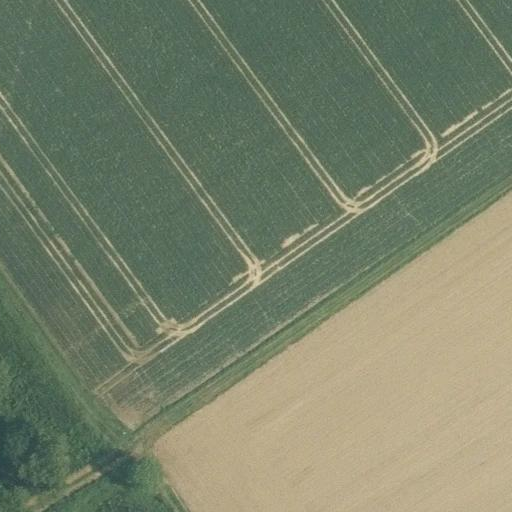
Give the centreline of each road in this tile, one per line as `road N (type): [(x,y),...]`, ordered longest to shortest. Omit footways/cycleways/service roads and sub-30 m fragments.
road 1 (track): [(187,511),(138,443),(511,184)]
road 2 (track): [(13,511),(138,443)]
